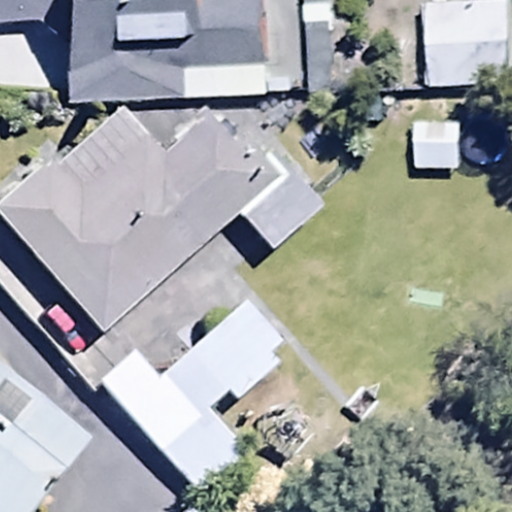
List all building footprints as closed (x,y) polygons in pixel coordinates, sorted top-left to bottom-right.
[(0,0),(0,23),(60,22),(62,104),(287,98),(286,34),(263,35),(261,0),(0,0)] [(424,3),(426,91),(508,89),(506,2),(424,3)] [(300,31),(305,31),(304,64),(339,65),(339,27),(327,27),(328,8),(301,8),(300,31)] [(0,203),(0,225),(94,336),(273,183),(209,107),(152,156),(114,111),(0,203)] [(413,129),(414,173),(459,172),(458,127),(413,129)] [(312,213),(287,182),(237,222),(262,253),(312,213)] [(125,356),(91,386),(194,501),(239,460),(200,415),(222,396),(230,406),(271,369),(262,359),(275,347),(236,303),(148,382),(125,356)] [(0,511),(29,511),(85,441),(0,375),(0,511)]
